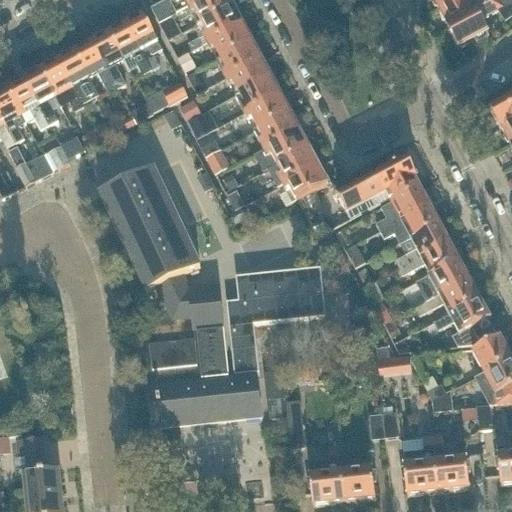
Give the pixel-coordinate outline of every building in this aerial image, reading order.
[(190,11),(210,0),(172,0),(152,11),(161,27),(173,21),(190,12),(190,11)] [(232,0),(210,0),(190,11),(190,12),(193,18),(197,16),(203,27),(237,9),(232,0)] [(433,0),(434,1),(433,4),(435,8),(438,9),(440,12),(462,0),(433,0)] [(449,30),(499,3),(497,0),(486,0),(474,7),(470,0),(462,0),(440,12),(441,15),(441,18),(443,22),(446,23),(449,30)] [(511,0),(504,0),(499,3),(449,30),(448,30),(460,52),(477,43),(478,45),(489,40),(487,37),(489,36),(482,22),(499,13),(506,25),(511,20),(511,0)] [(193,55),(209,47),(244,28),(240,21),(241,17),(237,9),(203,27),(195,31),(201,41),(189,47),(193,55)] [(155,58),(163,54),(144,17),(141,19),(139,18),(134,20),(133,23),(127,27),(153,75),(161,71),(155,58)] [(165,35),(178,29),(173,21),(161,27),(165,35)] [(144,80),(153,75),(127,27),(120,30),(117,29),(113,32),(112,34),(110,36),(125,64),(133,60),(144,80)] [(251,36),(248,35),(244,28),(209,47),(212,54),(216,52),(222,62),(256,44),(251,36)] [(117,69),(125,64),(110,36),(108,37),(105,36),(100,38),(100,41),(93,45),(119,94),(128,89),(117,69)] [(259,56),(260,53),(256,44),(222,62),(228,73),(224,75),(228,82),(263,63),(259,56)] [(111,98),(119,94),(93,45),(86,48),(84,47),(79,50),(78,52),(76,54),(91,82),(100,78),(111,98)] [(91,82),(76,54),(74,55),(71,54),(66,57),(66,59),(59,63),(85,112),(94,107),(92,104),(100,99),(91,82)] [(187,77),(197,71),(190,57),(179,62),(187,77)] [(85,112),(59,63),(52,66),(50,66),(45,68),(44,71),(42,72),(57,100),(63,111),(71,106),(76,116),(85,112)] [(270,71),(266,70),(263,63),(228,82),(231,89),(235,87),(241,98),(275,80),(270,71)] [(49,105),(57,100),(42,72),(40,73),(37,72),(32,75),(32,77),(25,81),(51,130),(60,125),(49,105)] [(198,98),(206,94),(197,76),(189,80),(198,98)] [(278,92),(279,88),(275,80),(241,98),(246,108),(243,110),(246,117),(282,98),(278,92)] [(43,135),(51,130),(25,81),(18,84),(16,84),(11,86),(10,89),(8,90),(23,119),(32,114),(43,135)] [(163,95),(171,110),(189,100),(181,85),(163,95)] [(15,123),(23,119),(8,90),(6,91),(3,90),(0,92),(0,115),(17,148),(26,143),(15,123)] [(154,119),(171,110),(163,95),(146,104),(147,106),(154,119)] [(289,106),(285,106),(282,98),(246,117),(250,124),(254,122),(260,133),(294,115),(289,106)] [(503,129),(511,124),(511,100),(491,112),(501,131),(503,130),(503,129)] [(189,126),(201,119),(194,105),(181,112),(189,126)] [(138,128),(154,119),(147,106),(131,115),(134,120),(138,128)] [(175,134),(183,129),(175,113),(166,118),(175,134)] [(0,136),(9,153),(17,148),(0,115),(0,136)] [(297,127),(298,123),(294,115),(260,133),(265,144),(262,146),(265,153),(301,134),(297,127)] [(198,143),(209,137),(216,134),(206,116),(201,119),(189,126),(198,143)] [(120,137),(138,128),(134,120),(116,129),(120,137)] [(120,137),(116,129),(113,122),(95,131),(103,145),(120,137)] [(511,124),(503,129),(503,130),(507,137),(506,139),(508,144),(511,145),(511,146),(511,124)] [(308,141),(304,140),(301,134),(265,153),(269,160),(273,158),(278,168),(313,150),(308,141)] [(209,137),(198,143),(205,157),(217,151),(209,137)] [(316,162),(317,159),(313,150),(278,168),(284,179),(280,181),(284,188),(319,169),(316,162)] [(18,171),(27,166),(18,151),(10,155),(18,171)] [(216,179),(232,171),(222,153),(207,161),(216,179)] [(38,186),(55,177),(45,158),(28,167),(33,177),(37,185),(38,186)] [(417,179),(416,177),(409,163),(379,179),(387,195),(392,205),(420,189),(415,180),(417,179)] [(33,177),(28,167),(27,166),(18,171),(17,172),(27,191),(37,185),(33,177)] [(326,176),(323,175),(319,169),(284,188),(288,195),(285,196),(291,207),(332,186),(326,176)] [(102,198),(101,198),(140,281),(145,291),(148,296),(158,291),(169,315),(167,317),(165,318),(163,320),(162,322),(160,323),(159,325),(157,327),(156,329),(154,331),(153,333),(151,336),(150,338),(148,342),(146,346),(145,350),(145,355),(144,359),(145,364),(145,368),(146,373),(147,377),(148,379),(149,381),(150,383),(151,385),(153,387),(154,389),(154,390),(149,391),(154,433),(156,433),(156,435),(156,437),(156,439),(156,440),(156,441),(157,443),(158,445),(159,446),(161,448),(162,449),(163,450),(165,451),(167,452),(169,452),(171,453),(173,440),(182,439),(181,430),(181,429),(219,425),(219,426),(220,426),(220,425),(230,424),(230,425),(232,425),(231,423),(262,420),(262,422),(263,421),(258,380),(230,382),(221,291),(191,294),(184,279),(202,271),(155,173),(102,198)] [(20,195),(11,177),(9,174),(0,178),(0,198),(3,204),(20,195)] [(208,176),(200,181),(207,195),(215,190),(208,176)] [(230,193),(239,188),(234,177),(224,181),(230,193)] [(382,198),(387,195),(379,179),(376,180),(374,179),(368,182),(367,185),(351,194),(348,193),(343,195),(343,198),(339,200),(352,224),(367,216),(363,208),(373,203),(377,210),(386,206),(382,198)] [(422,193),(421,191),(420,189),(392,205),(398,216),(377,228),(381,235),(432,209),(428,202),(429,199),(426,194),(422,193)] [(236,214),(243,210),(248,207),(240,194),(229,200),(236,214)] [(438,216),(435,216),(432,209),(381,235),(386,243),(396,237),(402,247),(441,227),(440,225),(441,222),(438,216)] [(243,210),(236,214),(230,217),(235,228),(249,221),(243,210)] [(326,226),(315,232),(318,239),(331,233),(327,225),(326,226)] [(445,230),(442,229),(441,227),(402,247),(407,258),(396,264),(401,272),(451,245),(447,238),(448,236),(445,230)] [(347,254),(356,249),(346,229),(336,234),(347,254)] [(457,253),(455,252),(451,245),(401,272),(405,279),(426,268),(431,278),(460,263),(459,261),(460,258),(457,253)] [(357,249),(347,254),(356,273),(367,267),(357,249)] [(464,266),(461,265),(460,263),(431,278),(419,285),(429,304),(440,298),(470,282),(466,274),(467,272),(464,266)] [(367,289),(374,286),(367,272),(359,275),(367,289)] [(477,292),(475,291),(470,282),(440,298),(450,318),(481,302),(480,300),(480,297),(477,292)] [(370,311),(382,305),(387,302),(378,286),(362,294),(370,311)] [(491,327),(489,323),(491,322),(490,320),(491,317),(488,311),(485,311),(481,302),(450,318),(435,326),(440,335),(455,327),(461,338),(454,341),(459,350),(476,349),(482,346),(474,331),(479,328),(482,332),(491,327)] [(386,327),(392,324),(382,305),(370,311),(381,330),(386,327)] [(37,394),(0,314),(0,375),(13,404),(37,394)] [(395,322),(392,324),(386,327),(393,341),(402,337),(395,322)] [(505,342),(503,344),(501,340),(474,355),(486,377),(511,362),(511,360),(507,351),(510,350),(505,342)] [(390,351),(378,352),(379,363),(391,362),(390,351)] [(511,362),(486,377),(477,382),(482,392),(491,387),(497,399),(496,399),(497,409),(511,407),(511,362)] [(269,403),(285,401),(283,376),(266,378),(269,403)] [(433,405),(448,397),(442,388),(440,389),(434,379),(423,384),(429,395),(428,396),(433,405)] [(448,397),(433,405),(434,416),(454,414),(452,395),(448,397)] [(271,422),(283,421),(281,402),(269,404),(271,422)] [(481,435),(494,433),(491,409),(478,410),(481,435)] [(292,452),(306,451),(302,415),(288,417),(292,452)] [(397,418),(397,417),(381,419),(384,442),(404,440),(402,417),(397,418)] [(373,444),(384,442),(381,419),(370,420),(373,444)] [(444,439),(433,441),(435,455),(445,454),(445,452),(444,439)] [(64,511),(60,474),(48,475),(44,441),(18,444),(20,461),(27,460),(29,478),(24,478),(28,511),(64,511)] [(436,466),(435,455),(433,441),(423,442),(425,455),(404,457),(405,471),(402,471),(405,481),(406,481),(408,499),(439,495),(436,466)] [(511,448),(498,450),(499,460),(496,461),(499,471),(500,471),(502,489),(511,487),(511,448)] [(341,465),(351,464),(349,450),(339,451),(341,465)] [(331,466),(341,465),(339,451),(329,452),(331,465),(310,467),(311,479),(311,481),(308,481),(311,491),(312,491),(314,509),(345,506),(342,476),(332,477),(331,466)] [(470,464),(467,464),(467,462),(436,466),(439,495),(471,492),(469,474),(470,474),(470,464)] [(376,474),(373,474),(373,472),(342,476),(345,506),(377,502),(374,484),(376,484),(376,474)]
